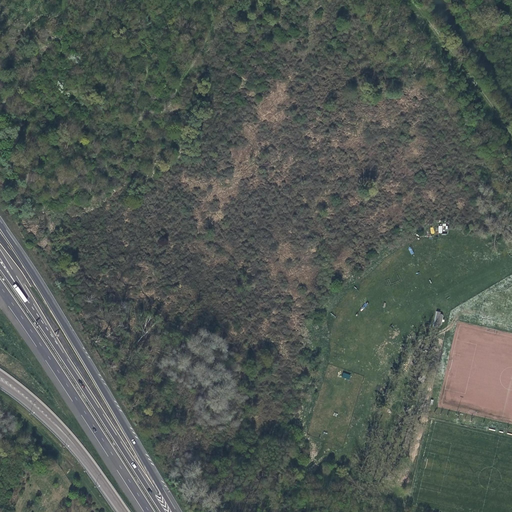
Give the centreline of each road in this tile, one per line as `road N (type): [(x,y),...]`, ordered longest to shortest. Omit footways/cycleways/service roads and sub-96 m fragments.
road 1 (motorway): [(174,511),(0,223)]
road 2 (motorway): [(0,287),(148,511)]
road 3 (motorway): [(163,511),(25,297)]
